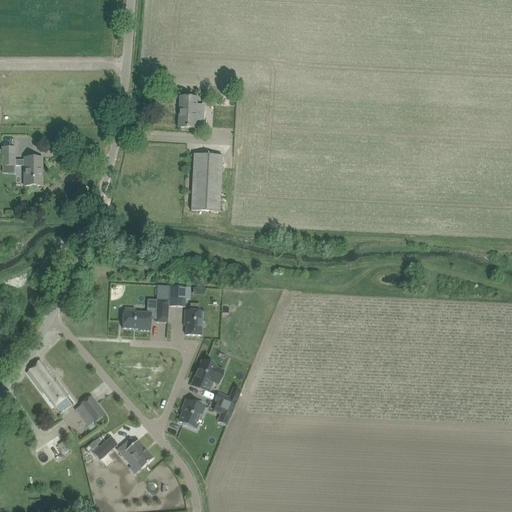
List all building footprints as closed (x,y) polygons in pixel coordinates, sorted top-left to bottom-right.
[(204,105),(197,105),(197,99),(180,98),(178,128),(196,129),(196,127),(203,127),(204,105)] [(3,149),(3,150),(0,150),(0,160),(3,160),(3,167),(25,167),(25,187),(42,186),(42,159),(25,159),(25,161),(15,161),(15,149),(3,149)] [(190,211),(219,213),(222,157),(194,155),(190,211)] [(191,288),(171,287),(170,307),(186,308),(186,301),(190,301),(191,288)] [(139,332),(151,332),(152,320),(157,320),(157,323),(168,324),(169,301),(158,301),(157,314),(135,313),(136,310),(125,310),(125,313),(124,313),(123,330),(139,331),(139,332)] [(205,313),(185,312),(184,322),(186,322),(185,337),(201,337),(202,323),(204,323),(205,313)] [(55,380),(40,360),(27,373),(41,392),(43,391),(55,406),(56,405),(61,412),(71,405),(65,398),(69,395),(56,380),(55,380)] [(218,385),(223,371),(217,369),(217,368),(202,362),(196,375),(194,379),(195,379),(192,386),(208,392),(212,382),(218,385)] [(218,395),(215,402),(217,403),(234,409),(238,399),(230,396),(229,399),(218,395)] [(93,423),(94,424),(105,415),(91,397),(80,405),(93,423)] [(204,408),(202,407),(203,404),(193,400),(192,403),(186,401),(182,410),(184,411),(179,423),(195,429),(200,418),(204,408)] [(217,403),(213,412),(230,419),(234,409),(217,403)] [(111,438),(93,454),(99,461),(117,445),(111,438)] [(131,439),(117,451),(131,467),(136,463),(141,470),(154,459),(138,441),(135,443),(131,439)] [(44,468),(60,458),(48,440),(33,450),(44,468)] [(91,450),(97,445),(95,442),(94,441),(85,449),(88,453),(91,450)]
